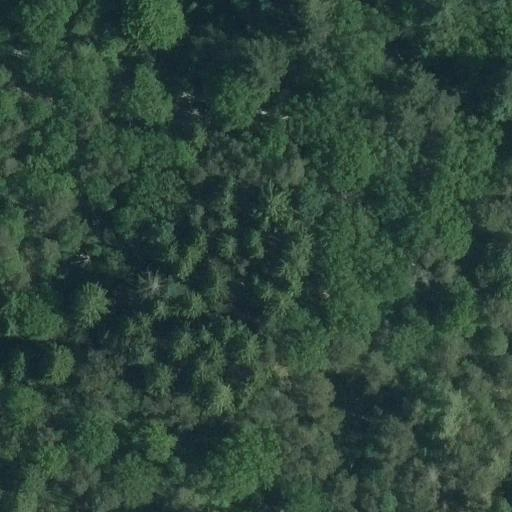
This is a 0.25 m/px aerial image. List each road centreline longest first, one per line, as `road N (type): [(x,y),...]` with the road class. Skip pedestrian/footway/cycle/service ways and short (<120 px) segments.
road 1 (track): [(511,184),(290,133),(185,120)]
road 2 (track): [(185,120),(69,110),(0,85)]
